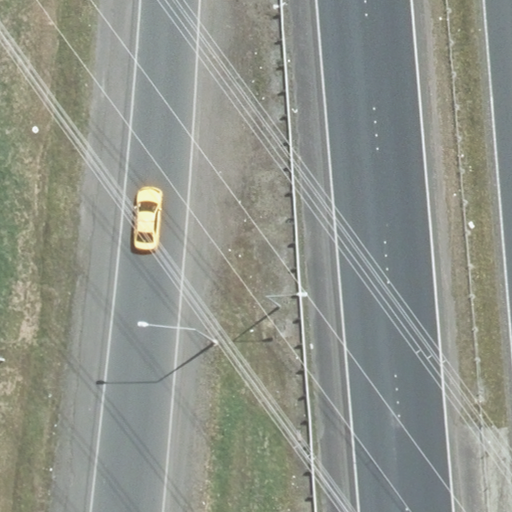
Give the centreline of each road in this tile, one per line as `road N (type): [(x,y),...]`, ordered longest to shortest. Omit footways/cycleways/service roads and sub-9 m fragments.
road 1 (motorway): [(406,511),(365,0)]
road 2 (motorway): [(129,511),(169,0)]
